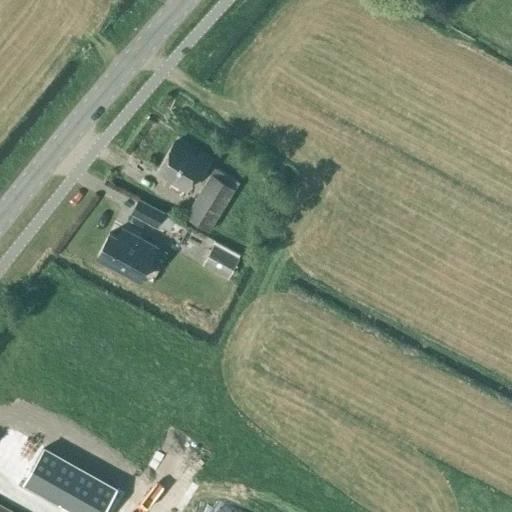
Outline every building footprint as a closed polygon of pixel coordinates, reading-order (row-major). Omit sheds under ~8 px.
[(200,177),(212,158),(200,150),(197,155),(174,141),(156,170),(186,189),(195,174),(200,177)] [(209,174),(184,214),(209,230),(234,190),(209,174)] [(162,211),(136,199),(129,213),(155,225),(162,211)] [(112,223),(95,256),(139,278),(155,246),(112,223)] [(212,244),(203,262),(228,275),(237,257),(212,244)] [(34,377),(16,405),(96,456),(114,428),(34,377)] [(175,432),(134,492),(164,511),(165,511),(206,453),(175,432)] [(41,454),(22,487),(64,511),(104,511),(113,497),(41,454)]
